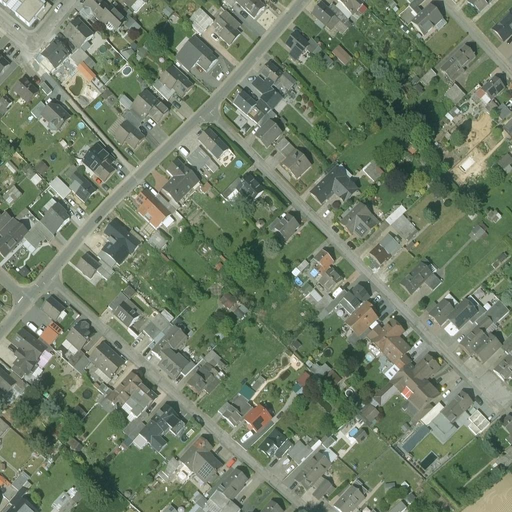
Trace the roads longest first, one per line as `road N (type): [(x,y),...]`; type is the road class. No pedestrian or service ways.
road 1 (residential): [(208,109),(495,394)]
road 2 (residential): [(45,279),(306,511)]
road 3 (residential): [(208,109),(45,279)]
road 4 (residential): [(304,0),(208,109)]
